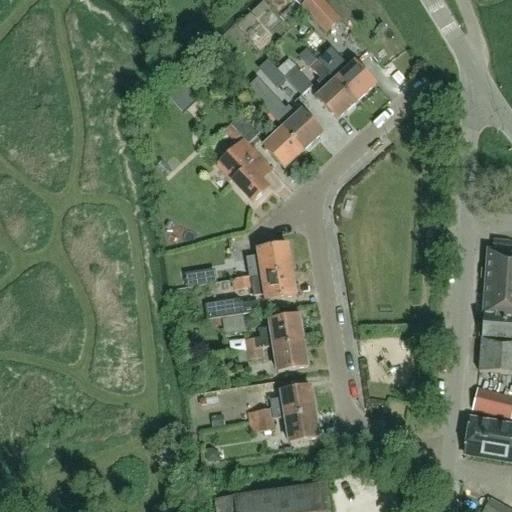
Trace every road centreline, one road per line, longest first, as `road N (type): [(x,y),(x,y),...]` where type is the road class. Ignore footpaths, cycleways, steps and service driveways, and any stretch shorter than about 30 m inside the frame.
road 1 (residential): [(447,452),(346,428),(309,190),(422,86)]
road 2 (residential): [(447,452),(464,223)]
road 3 (residential): [(464,223),(473,68)]
